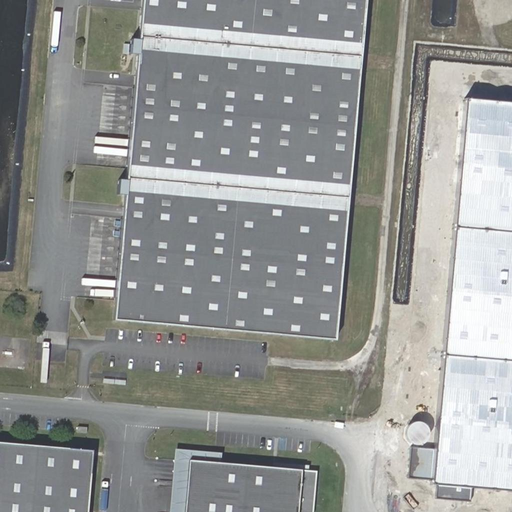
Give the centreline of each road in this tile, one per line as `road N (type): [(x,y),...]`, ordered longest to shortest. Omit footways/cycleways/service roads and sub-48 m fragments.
road 1 (track): [(406,0),(371,342),(336,365),(260,361)]
road 2 (unknown): [(429,511),(443,389)]
